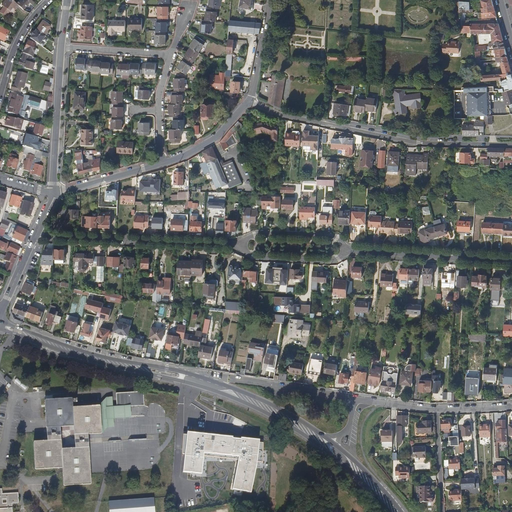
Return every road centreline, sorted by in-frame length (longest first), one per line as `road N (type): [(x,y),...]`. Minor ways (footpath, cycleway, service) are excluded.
road 1 (primary): [(0,328),(216,391),(298,430),(341,462)]
road 2 (primary): [(323,435),(231,387),(0,321)]
road 3 (residential): [(511,145),(418,143),(283,116),(249,100)]
road 4 (residential): [(35,234),(233,244)]
road 5 (residential): [(511,406),(436,410),(354,398),(341,435)]
road 6 (residential): [(352,249),(511,259)]
road 7 (residential): [(53,193),(61,46)]
road 8 (residential): [(233,244),(254,257),(329,261),(352,249)]
road 9 (residential): [(233,244),(254,234),(330,236),(352,249)]
